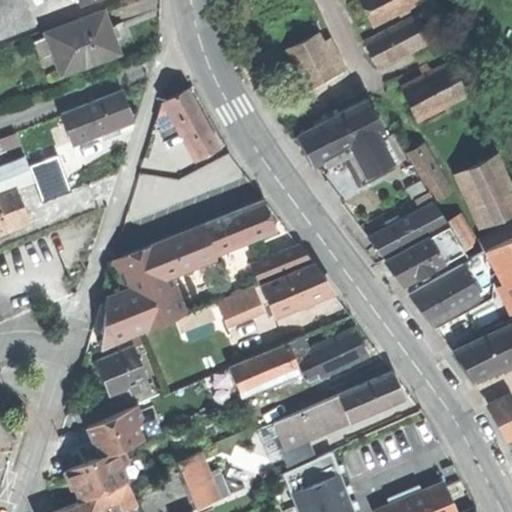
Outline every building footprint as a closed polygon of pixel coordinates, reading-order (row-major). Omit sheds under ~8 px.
[(0,0),(0,29),(19,23),(15,14),(26,9),(22,0),(0,0)] [(365,0),(368,4),(375,19),(411,0),(365,0)] [(56,48),(65,70),(122,48),(115,29),(106,8),(49,30),(50,32),(56,48)] [(371,53),(378,66),(429,40),(416,13),(364,39),(371,53)] [(289,43),(311,84),(347,65),(325,24),(289,43)] [(42,53),(56,48),(50,32),(36,38),(42,53)] [(408,99),(415,115),(465,91),(450,60),(430,69),(424,73),(400,84),(408,99)] [(420,66),(424,73),(430,69),(427,62),(420,66)] [(193,153),(196,159),(220,146),(204,117),(188,88),(165,101),(176,122),(182,133),(193,153)] [(63,113),(74,141),(102,130),(116,125),(133,118),(128,106),(122,91),(63,113)] [(366,97),(355,102),(370,131),(381,125),(366,97)] [(163,129),(176,122),(165,101),(162,102),(157,118),(163,129)] [(305,148),(313,160),(344,145),(370,131),(355,102),(294,133),(305,148)] [(119,132),(116,125),(102,130),(105,137),(119,132)] [(381,125),(370,131),(344,145),(348,153),(385,133),(381,125)] [(0,134),(0,161),(22,152),(13,129),(0,134)] [(437,199),(456,188),(427,138),(408,149),(437,199)] [(0,189),(13,184),(32,177),(27,164),(22,152),(0,161),(0,189)] [(469,197),(481,223),(511,208),(511,190),(495,152),(457,169),(469,197)] [(43,158),(27,164),(32,177),(41,201),(57,195),(53,185),(48,172),(43,158)] [(54,170),(48,172),(53,185),(59,183),(54,170)] [(0,189),(0,228),(8,226),(27,219),(21,203),(13,184),(0,189)] [(203,222),(214,251),(275,228),(271,215),(264,199),(203,222)] [(432,201),(411,212),(423,233),(444,222),(432,201)] [(384,255),(423,233),(411,212),(368,236),(376,246),(384,255)] [(216,255),(214,251),(203,222),(113,257),(124,288),(104,296),(101,345),(116,339),(139,331),(185,313),(170,273),(216,255)] [(448,222),(427,234),(442,260),(460,250),(462,253),(465,251),(448,222)] [(0,234),(10,231),(8,226),(0,228),(0,234)] [(404,282),(442,260),(427,234),(386,258),(395,270),(404,282)] [(511,235),(488,249),(505,279),(502,280),(511,298),(511,235)] [(252,263),(260,282),(310,260),(297,244),(252,263)] [(470,258),(462,263),(469,276),(477,271),(470,258)] [(267,298),(274,314),(332,289),(321,274),(310,260),(260,282),(267,298)] [(462,263),(411,291),(421,305),(431,319),(478,293),(469,276),(462,263)] [(225,316),(267,298),(260,282),(218,300),(225,316)] [(511,363),(511,324),(453,351),(466,368),(475,380),(511,363)] [(308,349),(320,377),(369,355),(362,340),(356,328),(308,349)] [(144,344),(139,331),(116,339),(121,351),(134,345),(135,348),(144,344)] [(287,340),(294,355),(303,351),(297,336),(287,340)] [(276,379),(300,369),(294,355),(287,340),(264,351),(276,379)] [(147,379),(135,348),(134,345),(121,351),(99,359),(106,376),(112,392),(147,379)] [(306,383),(320,377),(308,349),(303,351),(294,355),(300,369),(306,383)] [(244,393),(276,379),(264,351),(231,365),(244,393)] [(338,393),(349,419),(403,396),(399,385),(392,370),(338,393)] [(306,437),(349,419),(338,393),(295,411),(306,437)] [(489,404),(496,417),(511,409),(511,395),(511,394),(489,404)] [(95,447),(99,456),(122,446),(141,438),(136,424),(145,421),(138,404),(88,424),(94,438),(92,439),(95,447)] [(509,439),(511,437),(511,409),(496,417),(509,439)] [(315,457),(306,437),(295,411),(274,420),(284,444),(280,446),(289,468),(315,457)] [(128,462),(122,446),(99,456),(65,469),(69,479),(72,487),(76,485),(81,498),(95,493),(126,480),(120,465),(128,462)] [(176,459),(185,481),(206,473),(197,450),(176,459)] [(357,511),(331,450),(315,457),(289,468),(279,472),(296,511),(357,511)] [(185,481),(196,507),(227,494),(216,468),(206,473),(185,481)] [(128,479),(126,480),(95,493),(100,505),(121,496),(133,491),(128,479)] [(377,510),(377,511),(455,511),(450,500),(442,482),(377,510)] [(137,503),(133,491),(121,496),(126,508),(137,503)] [(102,511),(100,505),(95,493),(81,498),(47,511),(102,511)]
